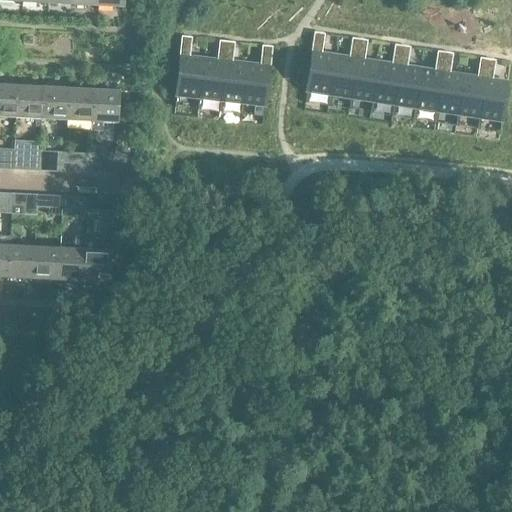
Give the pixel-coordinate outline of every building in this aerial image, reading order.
[(100,0),(74,0),(75,7),(100,9),(100,0)] [(100,0),(100,9),(125,10),(125,0),(100,0)] [(324,35),(316,33),(314,45),(322,46),(324,35)] [(191,38),(183,37),(181,49),(190,50),(191,38)] [(360,40),(352,39),(350,51),(358,52),(360,40)] [(367,41),(360,40),(358,52),(365,53),(367,41)] [(226,54),(227,42),(220,41),(218,53),(226,54)] [(234,43),(227,42),(226,54),(233,55),(234,43)] [(402,47),(395,45),(393,57),(400,58),(402,47)] [(271,47),(262,46),(261,58),(270,59),(271,47)] [(410,48),(402,47),(400,58),(408,60),(410,48)] [(438,52),(436,64),(443,65),(445,53),(438,52)] [(334,56),(312,53),(307,91),(328,94),(334,56)] [(450,66),(452,54),(445,53),(443,65),(450,66)] [(356,60),(334,56),(328,94),(350,98),(356,60)] [(202,60),(180,57),(176,95),(198,98),(202,60)] [(488,60),(480,59),(479,71),(486,72),(488,60)] [(225,62),(202,60),(198,98),(220,100),(225,62)] [(377,63),(356,60),(350,98),(371,101),(377,63)] [(495,61),(488,60),(486,72),(493,73),(495,61)] [(247,65),(225,62),(220,100),(242,103),(247,65)] [(399,67),(377,63),(371,101),(393,104),(399,67)] [(269,67),(247,65),(242,103),(264,105),(269,67)] [(421,70),(399,67),(393,104),(415,108),(421,70)] [(442,73),(421,70),(415,108),(436,111),(442,73)] [(464,77),(442,73),(436,111),(458,115),(464,77)] [(485,80),(464,77),(458,115),(480,118),(485,80)] [(507,83),(485,80),(480,118),(501,121),(507,83)] [(0,86),(0,119),(18,120),(20,88),(0,86)] [(45,89),(20,88),(18,120),(43,122),(45,89)] [(45,89),(43,122),(68,123),(70,90),(45,89)] [(70,90),(68,123),(94,125),(95,92),(70,90)] [(95,92),(94,125),(119,126),(121,93),(95,92)] [(14,151),(0,150),(0,170),(14,171),(16,142),(14,142),(14,151)] [(40,144),(16,142),(14,171),(40,173),(41,153),(40,153),(40,144)] [(115,157),(92,156),(91,175),(116,177),(118,149),(116,149),(115,157)] [(66,154),(41,153),(40,173),(65,174),(66,154)] [(92,156),(66,154),(65,174),(91,175),(92,156)] [(0,195),(0,215),(13,216),(14,197),(0,195)] [(39,198),(14,197),(13,216),(33,217),(37,217),(37,209),(38,209),(39,198)] [(64,199),(39,198),(38,209),(62,210),(62,218),(63,218),(64,199)] [(90,200),(64,199),(63,218),(87,219),(88,211),(90,211),(90,200)] [(115,201),(90,200),(90,211),(112,213),(111,229),(114,229),(124,229),(124,226),(125,226),(126,202),(115,201)] [(0,279),(9,280),(11,247),(11,238),(0,237),(0,279)] [(74,251),(61,250),(59,283),(85,285),(87,252),(88,239),(75,238),(74,251)] [(99,252),(87,252),(85,285),(111,286),(112,269),(113,253),(108,253),(109,246),(100,245),(99,252)] [(36,249),(11,247),(9,280),(34,282),(36,249)] [(61,250),(36,249),(34,282),(59,283),(61,250)]
